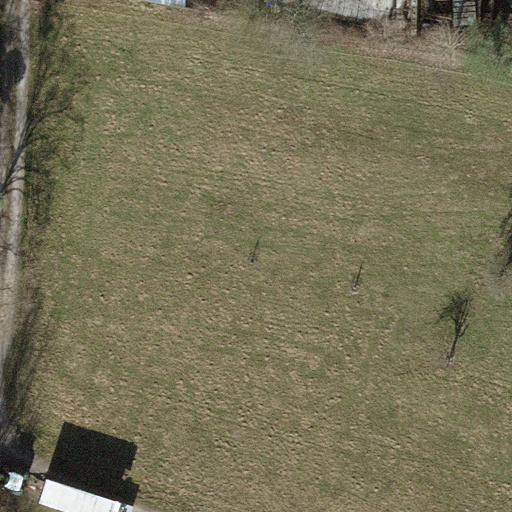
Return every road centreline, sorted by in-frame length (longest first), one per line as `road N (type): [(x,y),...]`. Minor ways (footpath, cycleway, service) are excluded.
road 1 (track): [(18,0),(0,254)]
road 2 (track): [(144,511),(61,485),(0,448)]
